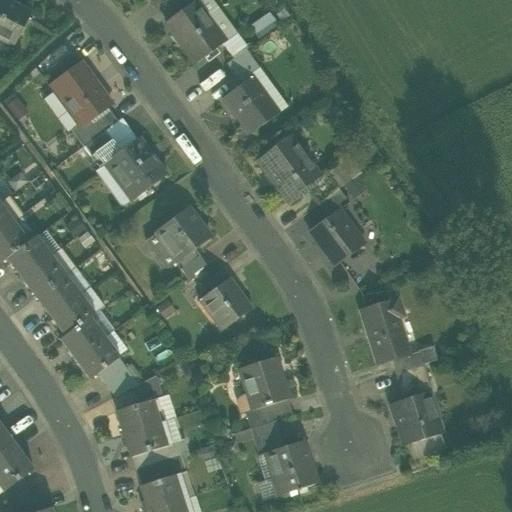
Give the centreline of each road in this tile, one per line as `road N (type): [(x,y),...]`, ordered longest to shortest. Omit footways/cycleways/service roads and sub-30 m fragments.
road 1 (residential): [(80,0),(299,285),(353,447)]
road 2 (residential): [(0,332),(48,400),(96,511)]
